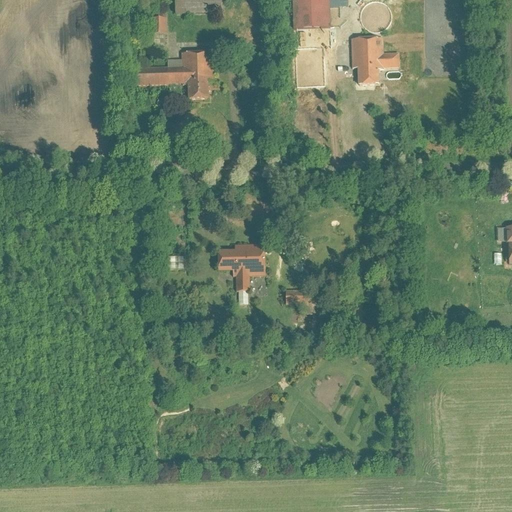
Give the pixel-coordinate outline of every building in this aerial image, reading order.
[(227,0),(178,0),(179,15),(228,13),(227,0)] [(333,0),(304,0),(305,28),(335,27),(333,0)] [(170,19),(156,20),(157,36),(171,35),(170,19)] [(385,39),(363,39),(364,72),(387,71),(386,57),(385,39)] [(216,53),(185,54),(186,69),(146,70),(146,87),(193,85),(193,102),(213,101),(212,83),(217,83),(216,53)] [(404,71),(403,56),(386,57),(387,71),(404,71)] [(507,229),(499,230),(499,243),(507,243),(507,229)] [(268,278),(267,248),(236,249),(237,252),(221,253),(222,274),(233,273),(233,279),(236,279),(236,293),(250,293),(249,279),(268,278)] [(168,259),(168,271),(185,271),(185,259),(168,259)] [(287,293),(287,307),(309,306),(309,292),(287,293)]
